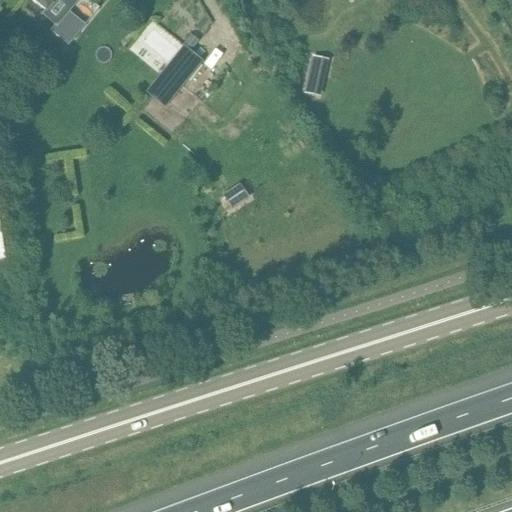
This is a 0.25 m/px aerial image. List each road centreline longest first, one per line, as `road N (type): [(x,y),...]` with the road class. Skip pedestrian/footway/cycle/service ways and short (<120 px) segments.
road 1 (tertiary): [(0,468),(511,300)]
road 2 (motorway): [(511,398),(200,511)]
